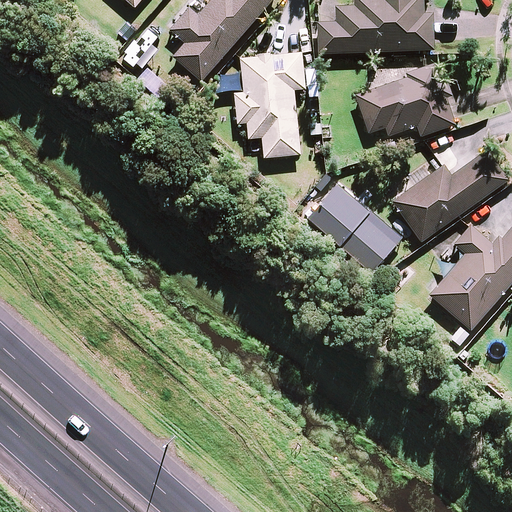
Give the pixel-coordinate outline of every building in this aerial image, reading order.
[(270,0),(210,0),(198,14),(189,6),(169,28),(185,41),(172,56),(201,80),(270,0)] [(323,55),(439,51),(437,14),(429,14),(428,0),(357,0),(357,7),(340,7),(340,22),(322,23),(323,55)] [(241,58),(242,73),(219,75),(220,93),(233,92),(236,122),(247,121),(248,137),(262,136),(263,156),(299,153),(294,88),(304,88),(301,53),(241,58)] [(425,138),(460,126),(451,100),(455,98),(450,82),(445,84),(439,64),(410,74),(412,79),(359,96),(372,135),(389,129),(392,137),(421,127),(425,138)] [(395,202),(425,244),(511,182),(511,178),(492,150),(456,176),(448,165),(446,167),(395,202)] [(475,332),(511,288),(511,232),(506,239),(503,236),(497,243),(475,225),(472,228),(457,245),(468,255),(433,296),(475,332)] [(470,333),(460,325),(448,340),(458,348),(470,333)]
